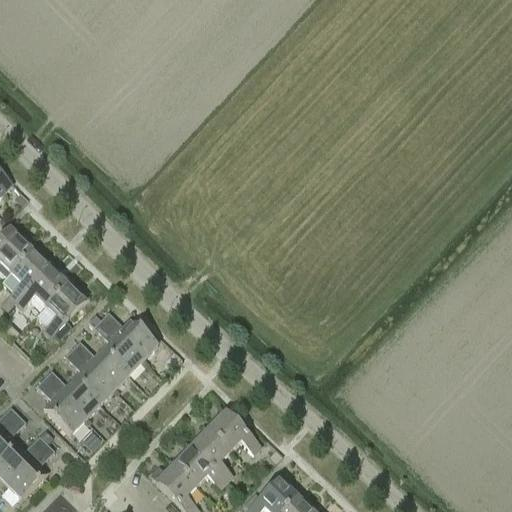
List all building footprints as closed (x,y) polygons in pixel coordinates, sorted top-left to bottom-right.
[(11,280),(37,252),(19,235),(0,254),(0,281),(3,285),(9,279),(11,280)] [(37,252),(11,280),(5,285),(15,295),(0,310),(6,318),(15,310),(55,269),(37,252)] [(72,286),(55,269),(15,310),(21,316),(34,302),(46,314),(72,286)] [(51,341),(65,327),(89,302),(72,286),(46,314),(56,323),(43,336),(50,343),(51,341)] [(101,326),(146,370),(148,368),(145,365),(158,352),(130,325),(123,332),(109,318),(101,326)] [(94,321),(87,328),(94,334),(100,327),(94,321)] [(146,370),(101,326),(100,327),(94,334),(108,348),(101,355),(128,382),(141,369),(144,372),(146,370)] [(58,347),(58,348),(72,333),(71,333),(65,327),(51,341),(58,347)] [(10,331),(2,339),(11,348),(19,340),(10,331)] [(80,348),(72,355),(117,400),(119,398),(116,395),(128,382),(101,355),(94,362),(80,348)] [(117,400),(72,355),(65,363),(79,377),(72,384),(99,411),(112,398),(115,402),(117,400)] [(51,377),(44,385),(89,429),(91,427),(87,424),(99,411),(72,384),(66,391),(51,377)] [(89,429),(44,385),(36,392),(50,407),(43,414),(70,441),(83,427),(87,431),(89,429)] [(0,438),(18,421),(10,413),(0,422),(0,438)] [(219,414),(202,431),(229,457),(238,448),(251,461),(259,453),(219,414)] [(18,421),(0,438),(0,467),(18,450),(11,443),(26,428),(18,421)] [(229,457),(202,431),(185,448),(225,487),(232,481),(219,468),(229,457)] [(45,437),(40,442),(47,450),(52,444),(45,437)] [(25,457),(18,450),(0,467),(0,485),(4,489),(0,492),(0,494),(1,495),(47,450),(40,442),(25,457)] [(185,448),(168,466),(195,493),(206,482),(218,494),(225,487),(185,448)] [(54,457),(47,450),(1,495),(2,497),(7,493),(20,506),(47,479),(39,471),(54,457)] [(271,460),(271,466),(275,470),(282,462),(275,456),(271,460)] [(195,493),(168,466),(151,483),(180,511),(194,511),(185,503),(195,493)] [(286,511),(298,501),(281,484),(261,504),(252,511),(286,511)] [(255,498),(244,510),(245,511),(252,511),(261,504),(255,498)] [(309,511),(298,501),(286,511),(309,511)]
